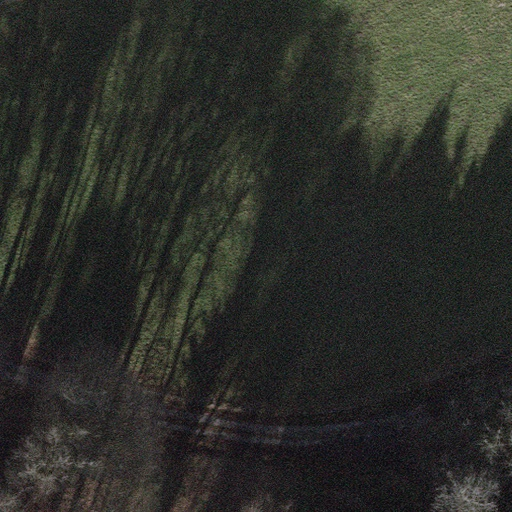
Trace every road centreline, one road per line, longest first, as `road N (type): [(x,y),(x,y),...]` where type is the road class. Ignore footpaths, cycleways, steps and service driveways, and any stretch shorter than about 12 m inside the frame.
road 1 (track): [(351,433),(188,430),(0,343)]
road 2 (track): [(511,374),(351,433)]
road 3 (track): [(351,433),(465,511)]
